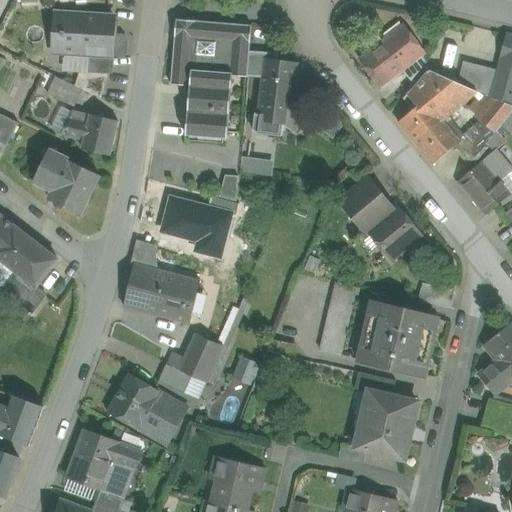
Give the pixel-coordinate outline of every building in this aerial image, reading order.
[(116,19),(58,14),(54,52),(64,53),(94,55),(92,70),(92,71),(109,72),(111,72),(112,55),(124,56),(126,54),(127,40),(125,38),(114,37),(116,19)] [(252,27),(176,20),(171,86),(190,87),(186,136),(189,137),(190,132),(224,135),(224,140),(227,140),(233,77),(248,78),(248,77),(250,53),(252,27)] [(371,52),(360,61),(382,89),(404,72),(423,57),(426,54),(404,27),(383,43),(380,39),(368,48),(371,52)] [(511,35),(507,34),(497,72),(511,76),(511,35)] [(82,69),(92,70),(94,55),(64,53),(63,68),(82,69)] [(278,55),(250,53),(248,77),(263,78),(266,60),(277,62),(278,55)] [(423,57),(404,72),(415,87),(417,85),(428,73),(420,69),(425,59),(423,57)] [(277,62),(266,60),(263,78),(261,99),(259,116),(288,120),(290,103),(294,104),(294,103),(299,65),(277,62)] [(491,98),(497,72),(466,63),(459,84),(491,98)] [(92,70),(82,69),(76,87),(100,98),(109,72),(92,71),(92,70)] [(429,71),(428,73),(417,85),(428,100),(429,99),(447,118),(477,93),(429,71)] [(496,101),(511,107),(511,76),(497,72),(491,98),(490,98),(496,101)] [(56,99),(62,87),(64,81),(56,77),(47,95),(56,99)] [(263,78),(248,77),(248,78),(246,97),(261,99),(263,78)] [(439,124),(447,118),(429,99),(428,100),(417,85),(415,87),(404,99),(414,111),(399,123),(416,143),(439,124)] [(80,96),(62,87),(56,99),(74,107),(80,96)] [(511,107),(496,101),(481,119),(502,137),(506,132),(510,136),(511,132),(511,107)] [(310,115),(294,103),(294,104),(290,103),(288,120),(287,127),(295,134),(310,115)] [(72,120),(74,115),(60,112),(54,134),(68,138),(72,120)] [(120,123),(74,112),(74,115),(72,120),(90,124),(86,142),(84,150),(112,157),(120,123)] [(19,124),(0,114),(0,142),(8,146),(19,124)] [(310,115),(295,134),(305,141),(320,122),(310,115)] [(288,120),(259,116),(256,140),(285,144),(287,127),(288,120)] [(90,124),(72,120),(68,138),(86,142),(90,124)] [(456,145),(439,124),(416,143),(434,166),(456,148),(456,145)] [(475,128),(456,145),(469,159),(488,141),(475,128)] [(100,176),(50,152),(35,182),(54,191),(50,200),(81,215),(100,176)] [(483,163),(504,188),(511,181),(511,176),(494,154),(483,163)] [(242,157),(241,173),(274,174),(275,158),(242,157)] [(483,163),(459,182),(487,217),(511,197),(504,188),(483,163)] [(238,177),(225,176),(220,198),(237,202),(238,177)] [(369,180),(341,202),(367,234),(369,232),(369,231),(394,211),(369,180)] [(398,208),(394,211),(369,231),(369,232),(392,259),(421,236),(398,208)] [(0,215),(0,261),(6,266),(28,237),(0,215)] [(58,260),(28,237),(6,266),(13,271),(1,287),(17,300),(23,305),(36,289),(58,260)] [(158,271),(156,254),(145,251),(139,254),(125,308),(172,320),(183,278),(158,271)] [(311,263),(309,272),(318,274),(320,265),(311,263)] [(201,282),(183,278),(172,320),(190,325),(201,282)] [(337,284),(321,352),(341,356),(357,288),(337,284)] [(17,300),(1,287),(0,288),(0,301),(9,309),(17,300)] [(36,289),(23,305),(33,313),(46,296),(36,289)] [(436,319),(374,304),(371,320),(367,319),(361,344),(365,345),(361,361),(423,376),(427,360),(431,361),(437,336),(433,335),(436,319)] [(511,326),(487,346),(500,362),(511,377),(511,326)] [(223,346),(197,335),(187,358),(181,372),(192,377),(207,383),(223,346)] [(296,347),(273,341),(269,351),(294,357),(296,347)] [(187,358),(177,354),(171,367),(181,372),(187,358)] [(253,385),(262,363),(242,355),(233,377),(253,385)] [(511,381),(511,377),(500,362),(481,377),(495,395),(511,381)] [(171,367),(166,365),(158,382),(184,394),(192,377),(181,372),(171,367)] [(371,392),(394,397),(397,382),(360,373),(355,393),(370,397),(371,392)] [(160,392),(129,375),(108,413),(139,430),(160,392)] [(0,405),(7,408),(12,395),(0,390),(0,405)] [(188,408),(160,392),(139,430),(167,447),(188,408)] [(357,448),(369,450),(405,459),(419,403),(394,397),(371,392),(370,397),(367,408),(373,410),(367,432),(362,430),(358,447),(357,448)] [(44,407),(12,395),(7,408),(0,405),(0,436),(29,447),(44,407)] [(511,405),(494,401),(486,430),(511,436),(511,405)] [(367,408),(362,430),(367,432),(373,410),(367,408)] [(112,465),(120,445),(86,432),(69,477),(101,489),(103,490),(112,465)] [(176,457),(145,439),(140,452),(142,453),(173,466),(176,457)] [(358,447),(344,443),(340,458),(365,464),(369,450),(357,448),(358,447)] [(140,452),(120,445),(112,465),(119,467),(120,464),(136,470),(142,453),(140,452)] [(0,494),(6,497),(21,460),(0,452),(0,494)] [(267,469),(218,457),(213,481),(225,484),(220,504),(249,511),(253,493),(261,495),(267,469)] [(103,490),(101,489),(97,503),(120,510),(124,497),(103,490)] [(350,489),(344,511),(396,511),(399,501),(350,489)] [(61,501),(57,503),(53,511),(94,511),(95,511),(94,511),(62,499),(61,501)] [(251,511),(249,511),(220,504),(207,501),(204,511),(251,511)] [(124,511),(120,510),(97,503),(94,511),(95,511),(94,511),(124,511)]
